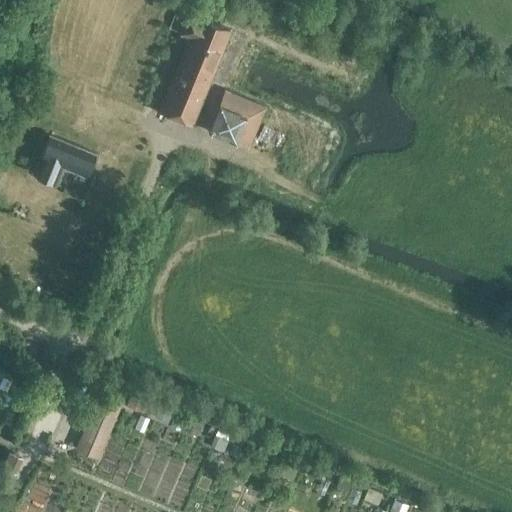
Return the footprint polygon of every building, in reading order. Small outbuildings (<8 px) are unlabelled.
[(153,110),(185,122),(223,28),(183,12),(174,33),(183,37),(153,110)] [(101,99),(135,113),(142,95),(108,81),(101,99)] [(201,129),(242,145),(258,105),(218,88),(201,129)] [(63,167),(87,177),(97,152),(49,132),(32,173),(57,183),(63,167)] [(74,447),(98,457),(122,399),(99,390),(74,447)]
